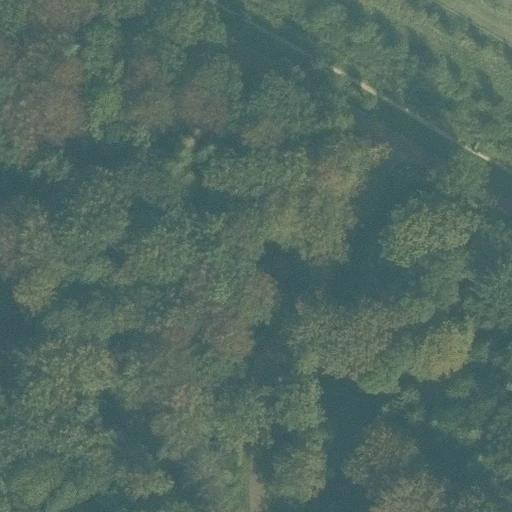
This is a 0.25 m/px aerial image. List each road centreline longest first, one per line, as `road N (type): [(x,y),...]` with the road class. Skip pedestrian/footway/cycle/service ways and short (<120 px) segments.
road 1 (unclassified): [(405,148),(256,390),(247,426),(256,511)]
road 2 (unclassified): [(405,148),(144,0)]
road 3 (unclassified): [(511,211),(405,148)]
